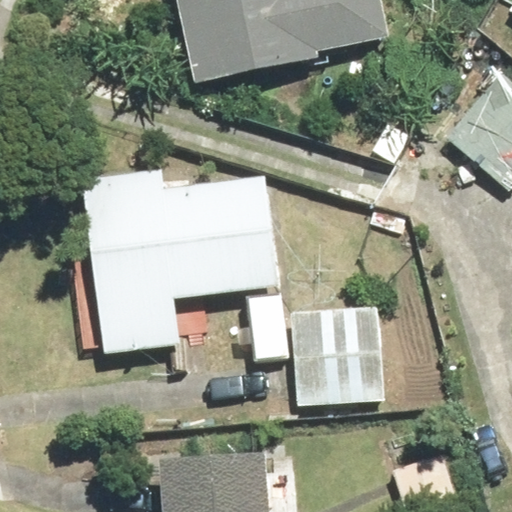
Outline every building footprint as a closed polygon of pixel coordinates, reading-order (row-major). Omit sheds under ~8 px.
[(181,0),(201,101),(323,77),(320,60),(396,46),(387,0),(181,0)] [(511,191),(511,77),(502,70),(443,143),(508,196),(511,191)] [(185,165),(94,173),(111,358),(202,349),(197,296),(289,288),(279,181),(187,190),(185,165)] [(383,309),(292,311),(294,402),(385,400),(383,309)] [(285,511),(284,459),(162,462),(163,511),(285,511)]
